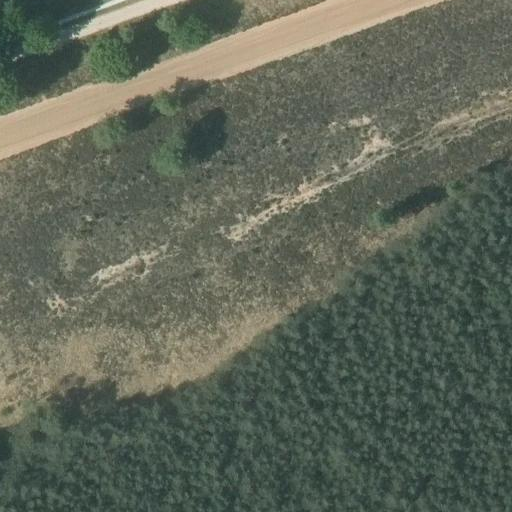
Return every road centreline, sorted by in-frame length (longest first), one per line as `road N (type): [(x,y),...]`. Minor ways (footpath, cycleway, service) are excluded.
road 1 (track): [(0,137),(376,0)]
road 2 (track): [(0,62),(172,0)]
